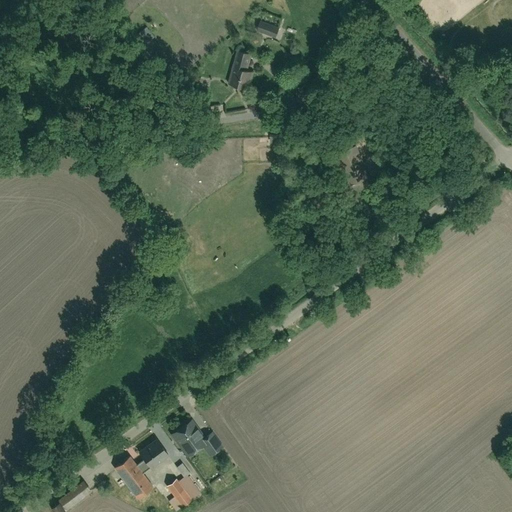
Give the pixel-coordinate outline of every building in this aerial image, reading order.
[(279,26),(261,21),(258,30),(276,35),(279,26)] [(233,64),(250,68),(254,54),(237,50),(233,64)] [(250,68),(233,64),(229,83),(248,87),(253,68),(250,68)] [(356,145),(338,152),(350,183),(368,176),(356,145)] [(201,442),(187,421),(172,431),(190,459),(204,450),(210,458),(220,451),(210,436),(201,442)] [(161,439),(142,450),(153,469),(172,457),(161,439)] [(157,486),(135,456),(118,468),(140,498),(157,486)] [(171,466),(160,474),(185,508),(204,494),(191,475),(194,472),(186,461),(179,466),(187,476),(182,480),(171,466)] [(85,481),(62,497),(69,507),(92,490),(85,481)]
